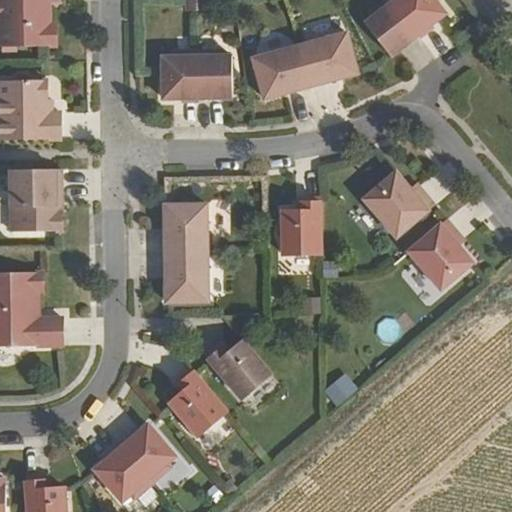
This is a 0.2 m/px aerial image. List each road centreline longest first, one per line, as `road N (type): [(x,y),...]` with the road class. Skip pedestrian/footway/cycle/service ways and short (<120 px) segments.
road 1 (residential): [(113,154),(290,147),(394,120),(416,122),(440,130),(511,215)]
road 2 (residential): [(113,154),(111,365),(81,405),(56,419),(0,424)]
road 3 (residential): [(111,0),(113,154)]
